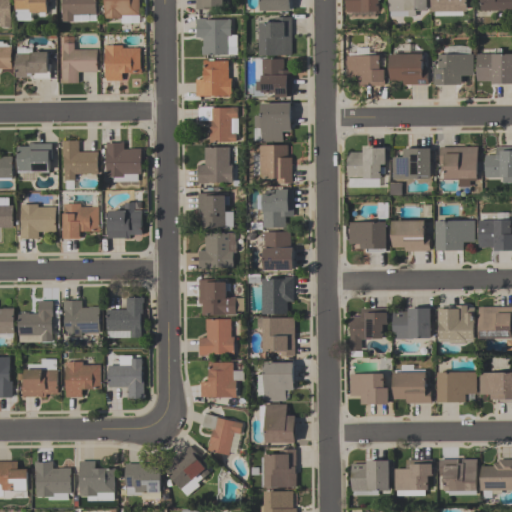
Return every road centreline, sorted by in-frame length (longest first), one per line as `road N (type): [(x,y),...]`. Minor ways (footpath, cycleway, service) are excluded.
road 1 (residential): [(330,511),(328,0)]
road 2 (residential): [(161,421),(169,404),(165,0)]
road 3 (residential): [(328,122),(511,119)]
road 4 (residential): [(330,284),(511,283)]
road 5 (residential): [(330,436),(511,435)]
road 6 (residential): [(0,271),(168,271)]
road 7 (residential): [(0,113),(166,113)]
road 8 (residential): [(0,431),(132,430),(161,421)]
